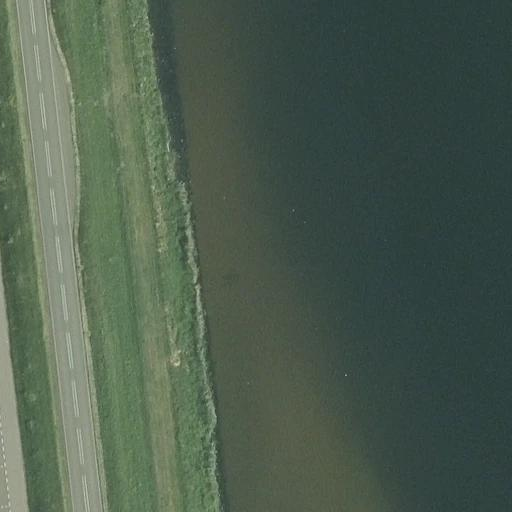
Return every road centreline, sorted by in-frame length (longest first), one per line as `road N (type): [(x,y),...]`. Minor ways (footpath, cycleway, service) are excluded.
road 1 (trunk): [(74,511),(16,0)]
road 2 (unclassified): [(19,511),(0,351)]
